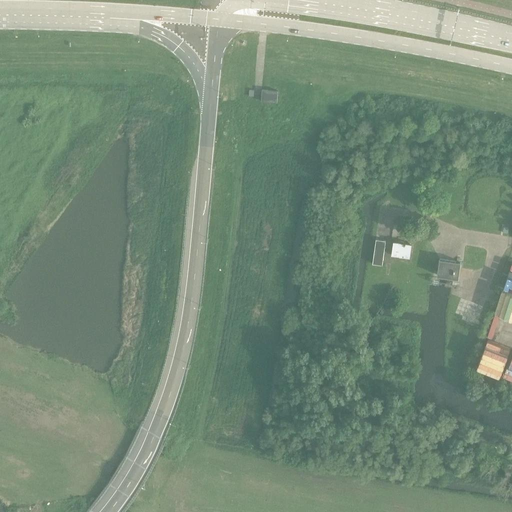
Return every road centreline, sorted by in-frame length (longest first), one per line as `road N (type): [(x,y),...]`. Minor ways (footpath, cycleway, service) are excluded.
road 1 (motorway): [(209,113),(182,355),(157,429),(107,511)]
road 2 (secondary): [(220,20),(511,67)]
road 3 (secondary): [(511,35),(341,0)]
road 4 (motorway): [(106,11),(181,48),(209,113)]
